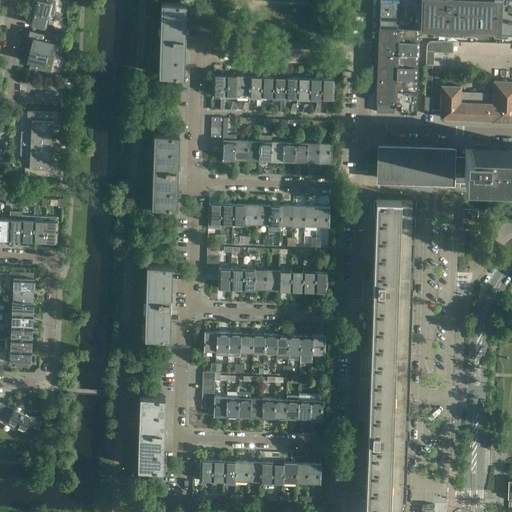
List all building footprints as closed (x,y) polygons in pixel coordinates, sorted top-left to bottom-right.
[(46,0),(33,0),(31,10),(49,15),(52,2),(46,0)] [(380,0),(379,27),(398,28),(399,1),(388,0),(380,0)] [(511,0),(402,0),(401,27),(424,28),(511,31),(511,0)] [(187,33),(185,33),(186,3),(186,2),(185,2),(182,2),(181,2),(161,1),(159,74),(175,75),(183,75),(184,44),(187,44),(187,33)] [(46,26),(49,15),(31,10),(28,23),(33,24),(33,25),(34,25),(32,29),(32,30),(46,33),(47,27),(46,26)] [(416,113),(417,91),(419,29),(398,28),(379,27),(376,101),(376,102),(377,102),(394,103),(400,103),(400,112),(416,113)] [(44,38),(46,33),(32,30),(31,35),(32,36),(29,48),(47,52),(50,40),(44,38)] [(433,52),(446,52),(447,41),(432,41),(431,41),(430,41),(429,42),(428,42),(428,43),(427,43),(427,44),(427,45),(426,46),(426,64),(433,64),(433,52)] [(44,64),(47,52),(29,48),(26,61),(32,62),(30,67),(44,71),(45,65),(44,64)] [(260,99),(260,95),(261,76),(261,73),(257,73),(256,76),(249,76),(249,75),(248,98),(248,99),(260,99)] [(224,93),(225,74),(225,75),(214,75),(214,74),(213,74),(212,97),(221,97),(221,109),(224,109),(225,93),(224,93)] [(236,94),(237,75),(225,75),(225,74),(224,93),(225,93),(236,94)] [(284,96),(285,77),(285,76),(285,74),(283,74),(283,75),(281,75),(280,77),(273,77),(273,76),(272,95),(273,95),(273,99),(281,99),(281,111),(284,111),(285,96),(284,96)] [(297,77),(296,96),(296,100),(308,101),(308,96),(309,77),(309,74),(305,74),(304,78),(297,77)] [(248,98),(249,75),(249,76),(237,75),(236,94),(236,98),(248,98)] [(272,95),(273,76),(273,77),(261,76),(260,95),(272,95)] [(296,96),(297,77),(285,77),(284,96),(285,96),(296,96)] [(320,97),(321,78),(309,78),(309,77),(308,96),(320,97)] [(321,78),(320,97),(333,97),(333,98),(334,78),(333,78),(333,79),(321,78)] [(511,81),(494,80),(493,93),(459,92),(459,86),(441,85),(440,117),(492,119),(492,120),(511,120),(511,81)] [(433,114),(433,113),(434,96),(431,96),(431,82),(425,82),(424,114),(433,114)] [(394,112),(394,103),(377,102),(376,112),(394,112)] [(61,162),(54,162),(51,162),(51,151),(61,152),(62,138),(52,138),(52,127),(62,128),(63,112),(27,111),(26,131),(22,131),(20,155),(25,155),(24,168),(29,168),(29,175),(60,177),(61,162)] [(179,133),(173,133),(154,132),(151,205),(172,206),(176,206),(177,175),(179,175),(180,164),(178,164),(179,134),(179,133)] [(234,159),(235,140),(223,140),(223,139),(222,139),(222,145),(222,151),(222,159),(223,159),(223,158),(234,159)] [(246,160),(247,140),(247,141),(235,140),(234,159),(235,159),(246,159),(246,160)] [(258,160),(259,140),(259,141),(247,141),(247,140),(246,160),(247,160),(247,159),(258,159),(258,160)] [(270,160),(271,141),(259,141),(259,140),(258,160),(259,160),(259,159),(270,160)] [(282,161),(283,141),(283,142),(271,141),(270,160),(271,160),(282,160),(282,161)] [(294,161),(295,142),(283,142),(283,141),(282,161),(283,161),(283,160),(294,161)] [(306,162),(307,142),(307,143),(295,142),(294,161),(295,161),(306,161),(306,162)] [(318,162),(319,142),(319,143),(307,143),(307,142),(306,162),(307,162),(307,161),(318,161),(318,162)] [(319,142),(318,162),(319,162),(319,161),(330,162),(330,163),(331,163),(332,143),(331,143),(319,143),(319,142)] [(427,180),(427,179),(434,180),(435,180),(442,180),(443,180),(450,180),(451,180),(452,148),(451,148),(451,149),(444,148),(436,148),(428,148),(420,148),(420,147),(420,148),(412,147),(404,147),(396,147),(388,147),(388,146),(380,146),(378,178),(379,178),(386,178),(387,178),(394,178),(394,179),(395,179),(395,178),(402,179),(403,179),(410,179),(411,179),(411,178),(418,179),(419,179),(426,179),(426,180),(427,180)] [(511,150),(467,149),(465,149),(464,158),(465,158),(465,159),(464,159),(464,167),(464,181),(494,182),(494,181),(501,182),(502,182),(509,182),(511,182),(511,150)] [(408,307),(408,304),(408,300),(409,300),(409,299),(408,299),(409,290),(409,289),(408,289),(409,280),(409,279),(409,270),(410,270),(410,269),(409,269),(409,262),(410,262),(410,252),(410,245),(410,244),(411,235),(411,234),(411,227),(411,226),(411,217),(411,209),(412,209),(411,209),(412,200),(412,199),(411,199),(405,199),(404,199),(397,199),(392,199),(392,198),(378,198),(378,208),(378,207),(377,208),(378,208),(378,215),(377,215),(377,216),(378,216),(377,225),(377,226),(377,233),(377,234),(377,243),(376,243),(377,243),(376,251),(376,260),(376,261),(376,268),(375,268),(375,269),(376,269),(375,278),(375,279),(375,288),(375,289),(375,298),(374,298),(375,298),(375,306),(374,306),(375,306),(374,315),(374,316),(374,323),(374,324),(374,333),(373,333),(373,334),(374,334),(373,341),(373,351),(373,358),(372,358),(372,359),(373,360),(372,369),(372,376),(372,377),(372,386),(371,386),(371,387),(372,387),(372,394),(371,394),(371,395),(372,395),(371,404),(371,412),(371,421),(370,421),(370,422),(371,422),(370,429),(370,430),(370,439),(370,440),(370,449),(369,449),(369,450),(370,450),(369,459),(369,467),(369,476),(368,476),(368,477),(369,477),(368,484),(368,485),(368,494),(368,495),(368,502),(367,502),(367,503),(368,503),(367,511),(400,511),(401,504),(401,503),(402,496),(402,495),(402,486),(402,477),(403,470),(403,469),(403,460),(403,459),(403,451),(403,450),(403,441),(404,441),(404,440),(403,440),(403,433),(404,433),(404,430),(404,423),(404,413),(405,413),(404,413),(405,406),(405,405),(405,396),(405,395),(405,388),(405,387),(406,378),(405,378),(405,370),(406,370),(406,361),(406,360),(407,352),(407,343),(407,342),(407,335),(407,334),(407,325),(408,325),(408,324),(407,324),(408,317),(408,307)] [(220,222),(221,203),(209,203),(209,202),(208,202),(208,222),(209,221),(220,222)] [(232,223),(233,203),(233,204),(221,203),(220,222),(221,222),(232,222),(232,223)] [(244,223),(245,204),(233,204),(233,203),(232,223),(232,222),(244,223)] [(256,224),(257,204),(257,205),(245,204),(244,223),(256,223),(256,224)] [(268,224),(269,204),(269,205),(257,205),(257,204),(256,224),(256,223),(268,223),(268,224)] [(280,224),(281,205),(269,205),(269,204),(268,224),(268,223),(280,224)] [(292,225),(293,205),(293,206),(281,205),(280,224),(292,224),(292,225)] [(304,225),(305,206),(293,206),(293,205),(292,225),(292,224),(304,225)] [(316,226),(317,206),(317,207),(305,206),(304,225),(316,225),(316,226)] [(317,206),(316,226),(316,225),(328,226),(329,226),(329,206),(329,207),(317,207),(317,206)] [(463,229),(467,229),(477,229),(477,209),(463,209),(463,229)] [(0,236),(9,237),(10,218),(0,217),(0,236)] [(21,238),(22,219),(10,218),(9,237),(21,238)] [(33,238),(34,219),(22,219),(21,238),(33,238)] [(44,239),(45,220),(34,219),(33,238),(44,239)] [(58,220),(45,220),(44,239),(57,239),(58,220)] [(144,336),(161,337),(169,337),(170,306),(172,306),(173,295),(170,295),(171,265),(171,264),(170,264),(167,264),(166,264),(147,263),(144,336)] [(230,288),(231,268),(230,268),(230,269),(219,268),(218,268),(219,267),(218,267),(218,268),(218,274),(218,280),(218,287),(230,287),(230,288)] [(242,288),(243,268),(242,268),(242,269),(231,269),(231,268),(230,288),(230,287),(242,287),(242,288)] [(254,288),(255,269),(254,269),(243,269),(243,268),(242,288),(242,287),(254,288)] [(266,289),(267,269),(266,269),(266,270),(255,269),(254,288),(266,288),(266,289)] [(278,289),(279,270),(278,270),(267,270),(267,269),(266,289),(266,288),(278,289)] [(290,290),(291,270),(290,270),(290,271),(279,270),(278,289),(290,289),(290,290)] [(302,290),(303,270),(302,270),(302,271),(291,271),(291,270),(290,290),(290,289),(302,289),(302,290)] [(314,290),(315,271),(314,271),(303,271),(303,270),(302,290),(302,289),(314,290)] [(315,271),(314,290),(326,290),(326,291),(327,271),(326,271),(326,272),(315,271)] [(33,277),(33,272),(20,272),(20,277),(9,276),(9,289),(14,289),(14,288),(33,289),(33,277)] [(32,302),(33,289),(14,288),(14,289),(13,301),(32,302)] [(32,314),(32,302),(13,301),(13,313),(32,314)] [(31,326),(32,314),(13,313),(12,325),(31,326)] [(31,338),(31,326),(12,325),(12,337),(31,338)] [(216,351),(217,332),(216,332),(205,332),(205,331),(204,331),(203,351),(204,351),(204,350),(216,351)] [(228,352),(229,332),(228,332),(228,333),(217,332),(216,351),(228,351),(228,352)] [(240,352),(241,332),(240,332),(240,333),(229,333),(229,332),(228,352),(228,351),(240,351),(240,352)] [(252,352),(253,333),(252,333),(241,333),(241,332),(240,352),(240,351),(252,352)] [(264,353),(265,333),(264,333),(264,334),(253,333),(252,352),(264,352),(264,353)] [(276,353),(277,333),(276,333),(276,334),(265,334),(265,333),(264,353),(264,352),(276,353)] [(288,354),(289,334),(288,334),(277,334),(277,333),(276,353),(288,353),(288,354)] [(300,354),(301,334),(300,334),(300,335),(289,334),(288,354),(288,353),(300,353),(300,354)] [(312,354),(313,335),(312,335),(301,335),(301,334),(300,354),(300,353),(312,354)] [(313,335),(312,354),(324,354),(324,355),(325,355),(325,335),(324,335),(313,335)] [(31,338),(12,337),(7,337),(6,349),(11,349),(30,350),(31,338)] [(29,362),(30,350),(11,349),(11,361),(29,362)] [(164,395),(159,395),(140,394),(137,467),(158,468),(162,468),(163,437),(165,437),(165,436),(166,427),(166,426),(163,426),(164,395)] [(225,415),(226,396),(226,397),(214,396),(214,402),(213,408),(213,416),(213,415),(214,415),(225,415)] [(238,416),(238,397),(226,397),(226,396),(225,415),(225,416),(226,416),(226,415),(237,416),(238,416)] [(250,417),(250,397),(250,398),(238,397),(238,416),(249,416),(249,417),(250,417)] [(262,417),(262,398),(250,398),(250,397),(250,417),(250,416),(261,417),(262,417)] [(274,418),(274,398),(274,399),(262,398),(262,417),(273,417),(273,418),(274,418)] [(286,418),(286,398),(286,399),(274,399),(274,398),(274,418),(274,417),(285,418),(286,418)] [(298,419),(298,399),(298,400),(286,399),(286,398),(286,418),(297,418),(297,419),(298,419)] [(310,419),(310,399),(310,400),(298,400),(298,399),(298,419),(298,418),(309,418),(309,419),(310,419)] [(310,399),(310,419),(310,418),(321,419),(322,419),(322,420),(323,400),(322,400),(310,400),(310,399)] [(0,403),(0,402),(0,416),(0,417),(0,416),(0,419),(7,423),(8,421),(25,428),(28,421),(40,426),(41,416),(30,416),(29,417),(19,412),(21,408),(18,407),(16,410),(5,405),(0,403)] [(211,479),(212,460),(200,460),(200,459),(199,459),(199,479),(199,478),(211,479)] [(223,480),(224,460),(224,461),(212,460),(211,479),(212,479),(223,479),(223,480)] [(235,480),(236,460),(236,461),(224,461),(224,460),(223,480),(224,480),(224,479),(235,479),(235,480)] [(248,480),(248,461),(236,461),(236,460),(235,480),(236,480),(236,479),(247,480),(248,480)] [(260,481),(260,461),(260,462),(248,461),(248,480),(259,480),(259,481),(260,481)] [(272,481),(272,462),(260,462),(260,461),(260,481),(260,480),(271,481),(272,481)] [(284,482),(284,462),(284,463),(272,462),(272,481),(283,481),(283,482),(284,482)] [(296,482),(296,463),(284,463),(284,462),(284,482),(284,481),(295,482),(296,482)] [(308,483),(308,463),(308,464),(296,463),(296,482),(307,482),(307,483),(308,483)] [(308,463),(308,483),(308,482),(319,482),(319,483),(320,483),(321,463),(320,463),(320,464),(308,464),(308,463)]
